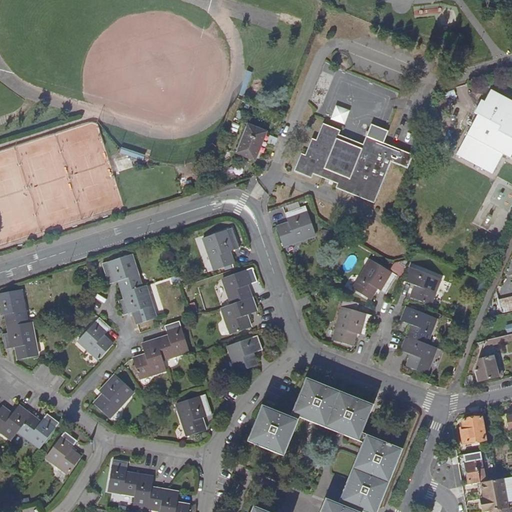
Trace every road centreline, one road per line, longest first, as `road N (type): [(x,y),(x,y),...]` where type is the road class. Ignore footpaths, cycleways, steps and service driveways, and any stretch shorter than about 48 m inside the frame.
road 1 (residential): [(0,272),(206,205)]
road 2 (residential): [(442,406),(511,246)]
road 3 (residential): [(305,349),(442,406)]
road 4 (residential): [(305,349),(246,402),(215,458)]
road 5 (residential): [(68,408),(125,344),(105,301)]
road 6 (residential): [(258,229),(305,349)]
